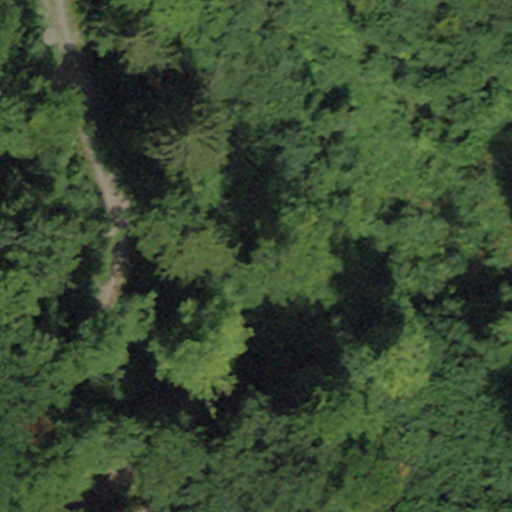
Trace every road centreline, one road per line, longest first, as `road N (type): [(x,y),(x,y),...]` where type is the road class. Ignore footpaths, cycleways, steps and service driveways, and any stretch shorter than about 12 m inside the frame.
road 1 (track): [(0,471),(116,244),(103,132),(50,0)]
road 2 (track): [(156,511),(201,401),(57,511)]
